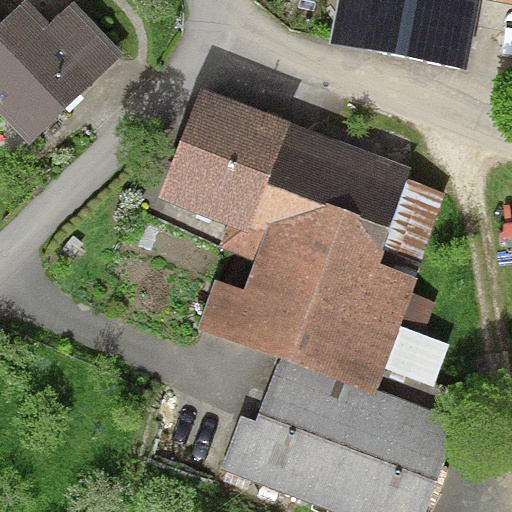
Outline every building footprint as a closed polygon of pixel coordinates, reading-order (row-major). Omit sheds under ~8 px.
[(511,0),(345,0),(335,48),(456,74),(471,0),(476,0),(511,7),(511,0)] [(86,85),(85,84),(110,59),(69,17),(44,41),(21,17),(0,37),(0,113),(27,142),(86,85)] [(386,328),(401,288),(432,199),(280,138),(281,136),(204,106),(166,202),(228,226),(220,250),(265,267),(237,340),(364,387),(386,328)] [(394,336),(416,343),(426,316),(404,308),(394,336)] [(240,431),(223,474),(324,511),(418,511),(450,427),(283,364),(255,437),(240,431)] [(172,403),(165,404),(160,408),(156,414),(155,421),(156,427),(160,433),(166,437),(172,438),(179,437),(184,433),(188,427),(190,421),(188,414),(185,409),(179,405),(172,403)] [(173,442),(167,439),(162,439),(157,441),(152,444),(150,449),(149,455),(151,461),(155,465),(159,468),(165,468),(171,467),(175,463),(178,458),(178,452),(177,447),(173,442)] [(211,452),(210,452),(205,448),(199,446),(192,447),(186,450),(181,455),(179,462),(180,468),(183,474),(189,479),(195,481),(202,480),(208,477),(213,472),(215,465),(214,459),(211,452)]
